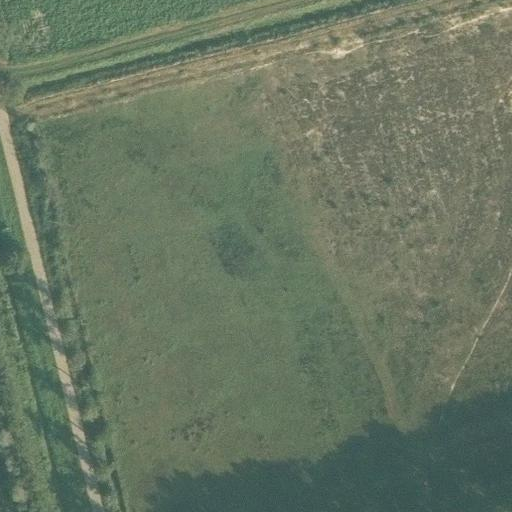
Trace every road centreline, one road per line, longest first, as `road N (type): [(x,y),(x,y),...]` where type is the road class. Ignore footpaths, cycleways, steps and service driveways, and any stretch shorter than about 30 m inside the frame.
road 1 (unclassified): [(96,511),(0,112)]
road 2 (track): [(303,0),(0,82)]
